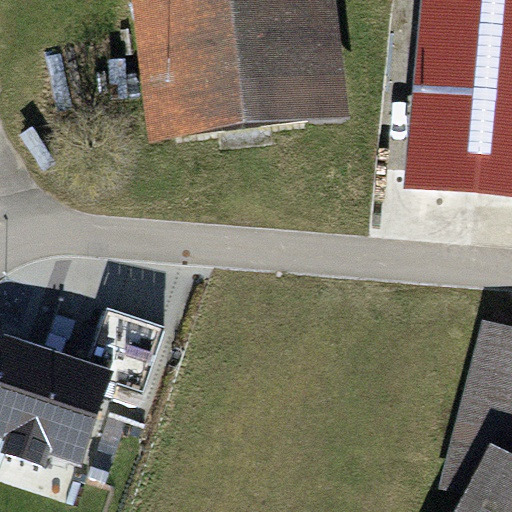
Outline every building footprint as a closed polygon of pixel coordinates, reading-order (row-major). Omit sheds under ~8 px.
[(296,0),(166,0),(183,138),(311,122),(296,0)] [(464,43),(450,194),(511,199),(511,0),(498,0),(494,46),(464,43)] [(454,487),(483,501),(504,459),(511,463),(511,317),(499,314),(454,487)] [(90,378),(10,351),(0,379),(0,436),(15,441),(10,457),(47,469),(53,454),(84,464),(111,385),(147,397),(169,334),(112,315),(90,378)] [(511,511),(511,463),(504,459),(483,501),(476,511),(511,511)]
